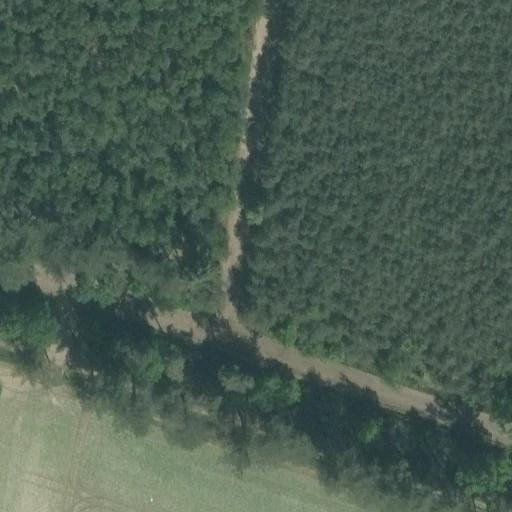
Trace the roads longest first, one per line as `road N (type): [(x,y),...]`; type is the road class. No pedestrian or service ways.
road 1 (track): [(0,274),(511,446)]
road 2 (track): [(209,346),(259,0)]
